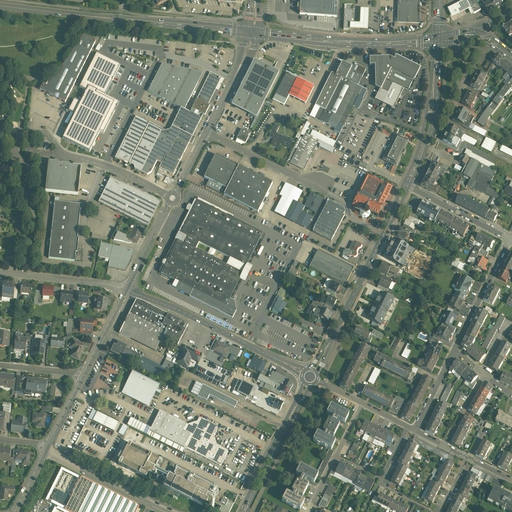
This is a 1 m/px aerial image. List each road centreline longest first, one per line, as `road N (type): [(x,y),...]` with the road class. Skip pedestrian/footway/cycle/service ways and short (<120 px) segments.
road 1 (secondary): [(0,6),(251,32)]
road 2 (residential): [(382,235),(356,222),(342,199),(205,131)]
road 3 (residential): [(231,80),(158,58),(103,165)]
road 4 (residential): [(302,372),(126,289)]
road 5 (secondary): [(437,39),(355,42),(251,32)]
road 6 (secondary): [(382,235),(313,369)]
road 7 (secondary): [(437,39),(426,134),(406,184)]
road 8 (secondary): [(242,511),(306,384)]
road 9 (residential): [(44,452),(163,511)]
road 10 (residential): [(126,289),(0,271)]
road 11 (residential): [(454,349),(509,238)]
road 12 (residential): [(362,403),(307,511)]
